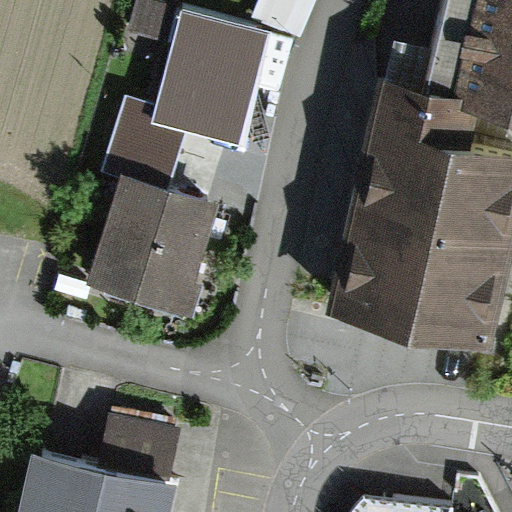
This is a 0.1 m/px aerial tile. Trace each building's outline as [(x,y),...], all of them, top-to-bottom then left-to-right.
[(261,0),(253,18),(298,37),(313,0),(261,0)] [(511,0),(470,0),(456,94),(511,102),(511,0)] [(266,29),(183,9),(160,105),(155,125),(186,132),(238,145),(266,29)] [(511,114),(390,82),(332,298),(475,337),(511,200),(511,114)] [(155,125),(160,105),(128,95),(103,171),(124,178),(126,173),(171,188),(186,132),(155,125)] [(171,188),(126,173),(124,178),(90,282),(191,316),(203,281),(194,278),(219,204),(171,188)] [(110,411),(98,463),(170,480),(182,429),(110,411)] [(98,463),(40,449),(25,511),(173,511),(181,482),(170,480),(98,463)]
